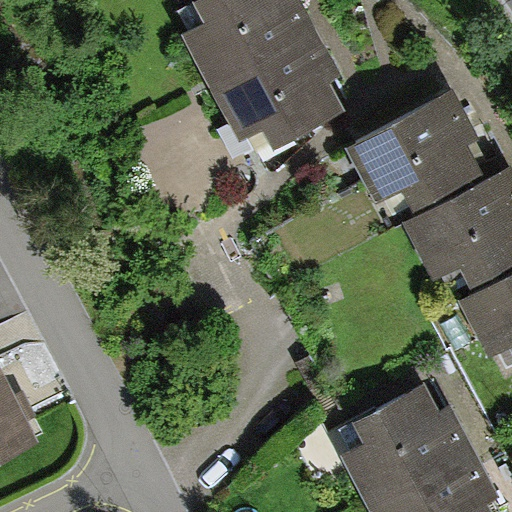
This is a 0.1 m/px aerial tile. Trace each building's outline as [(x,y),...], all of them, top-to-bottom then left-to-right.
[(221,70),(312,19),(301,0),(189,0),(183,3),(221,70)] [(312,19),(221,70),(261,141),(352,90),(312,19)] [(416,213),(496,170),(478,136),(489,131),(464,83),(362,136),(406,218),(416,213)] [(416,213),(458,293),(470,287),(511,264),(511,161),(496,170),(416,213)] [(511,264),(470,287),(511,366),(511,365),(511,264)] [(0,457),(42,436),(27,408),(0,357),(0,457)] [(378,494),(474,444),(437,374),(341,424),(378,494)] [(509,511),(474,444),(378,494),(387,511),(509,511)]
